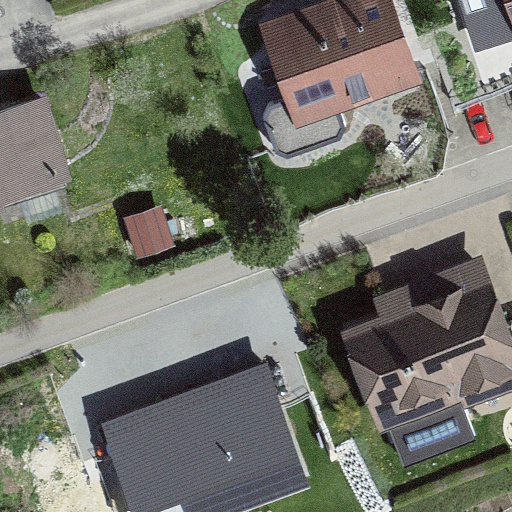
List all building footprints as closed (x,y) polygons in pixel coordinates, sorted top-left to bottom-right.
[(331,97),(333,97),(411,69),(386,0),(341,0),(268,26),(293,95),(298,109),(331,97)] [(457,24),(484,94),(511,82),(511,73),(488,11),(457,24)] [(453,105),(484,94),(457,24),(426,36),(453,105)] [(331,97),(298,109),(293,95),(269,103),(265,113),(277,152),(248,163),(272,228),(440,167),(448,127),(436,95),(340,130),(342,123),(333,97),(331,97)] [(39,97),(0,109),(0,188),(62,169),(39,97)] [(132,230),(138,249),(167,240),(161,221),(132,230)] [(402,298),(393,305),(391,313),(351,328),(404,460),(473,434),(459,397),(511,376),(511,356),(476,261),(419,283),(426,300),(416,304),(402,298)] [(263,365),(102,422),(130,501),(187,481),(198,511),(221,511),(305,482),(263,365)]
